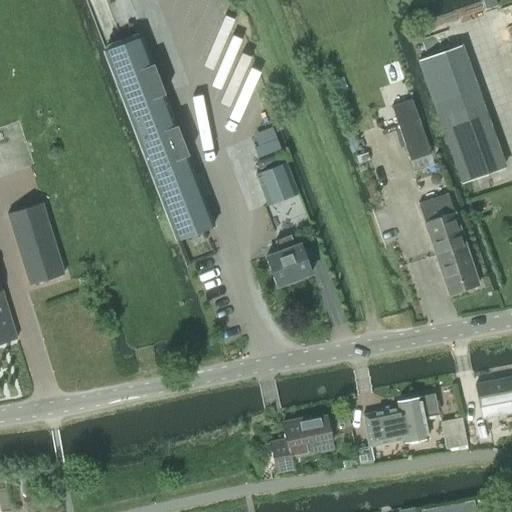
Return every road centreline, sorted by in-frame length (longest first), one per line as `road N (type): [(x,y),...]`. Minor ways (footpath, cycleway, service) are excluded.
road 1 (residential): [(0,417),(511,320)]
road 2 (unknown): [(271,365),(216,180),(145,0)]
road 3 (track): [(260,0),(325,158),(377,344)]
